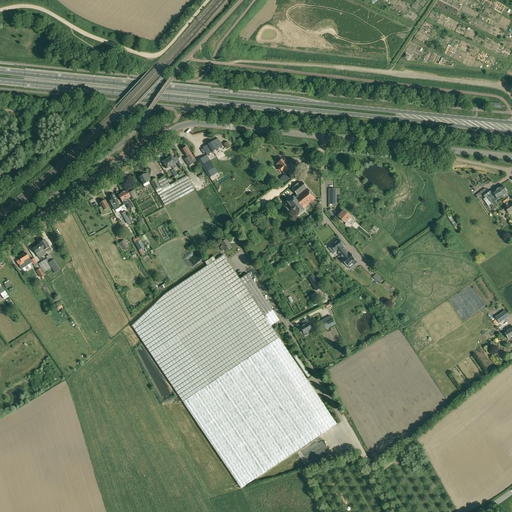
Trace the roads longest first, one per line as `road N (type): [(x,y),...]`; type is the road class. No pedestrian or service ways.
road 1 (primary): [(511,123),(0,70)]
road 2 (primary): [(0,80),(511,132)]
road 3 (residential): [(392,511),(235,237)]
road 4 (track): [(511,90),(240,61)]
road 5 (residential): [(0,255),(168,145),(187,124)]
road 6 (tertiary): [(0,243),(187,124)]
road 7 (tertiary): [(448,150),(229,126)]
